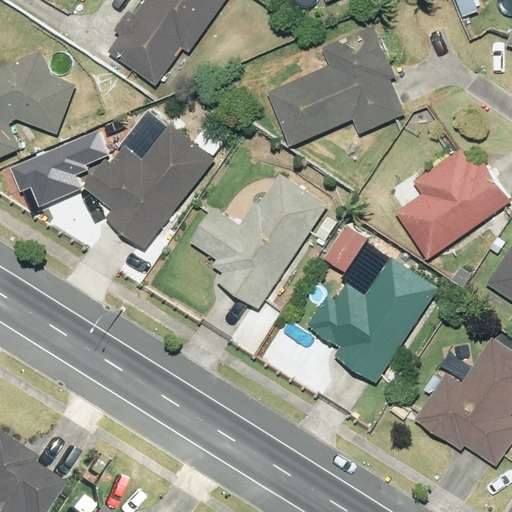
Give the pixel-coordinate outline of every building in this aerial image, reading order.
[(145,0),(135,15),(128,10),(114,30),(121,34),(110,50),(157,84),(183,47),(188,51),(223,0),(145,0)] [(335,64),(269,91),(290,143),(355,117),(360,131),(404,113),(391,79),(394,78),(375,29),(328,48),(335,64)] [(0,154),(20,144),(8,121),(17,116),(57,130),(74,85),(52,77),(41,51),(0,68),(0,154)] [(220,110),(195,94),(184,111),(209,128),(220,110)] [(211,157),(169,127),(143,163),(125,150),(114,165),(105,159),(84,188),(114,210),(107,220),(145,247),(211,157)] [(12,167),(22,192),(29,189),(37,208),(80,190),(73,174),(82,170),(81,166),(108,154),(98,132),(12,167)] [(461,149),(416,179),(424,190),(396,209),(427,254),(509,199),(481,157),(471,164),(461,149)] [(212,207),(190,240),(218,258),(213,266),(224,272),(219,281),(258,306),(325,203),(281,174),(260,204),(255,201),(240,225),(212,207)] [(384,249),(345,223),(325,254),(363,279),(384,249)] [(511,248),(487,280),(511,295),(511,248)] [(382,371),(397,381),(405,369),(390,359),(437,286),(392,258),(367,296),(348,284),(336,302),(327,296),(309,324),(343,346),(337,355),(376,381),(382,371)] [(511,351),(493,338),(462,384),(445,372),(415,415),(460,447),(465,441),(497,464),(511,442),(511,351)] [(26,457),(0,438),(0,511),(38,511),(57,485),(22,462),(26,457)]
